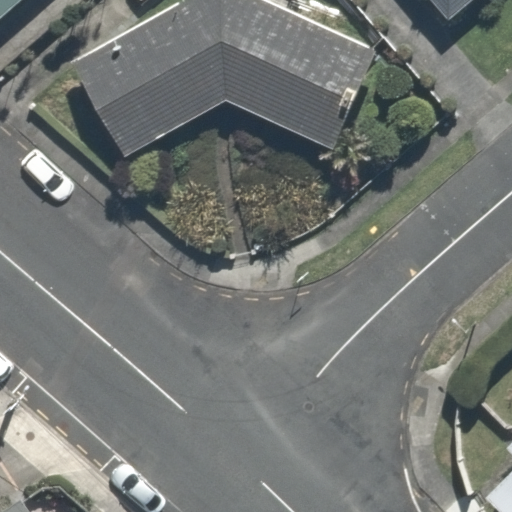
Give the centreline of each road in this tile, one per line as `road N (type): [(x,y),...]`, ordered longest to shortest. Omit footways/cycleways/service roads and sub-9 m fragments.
road 1 (residential): [(511,191),(396,296),(245,465)]
road 2 (tertiary): [(107,351),(245,465)]
road 3 (residential): [(0,464),(107,351)]
road 4 (tertiary): [(0,256),(107,351)]
